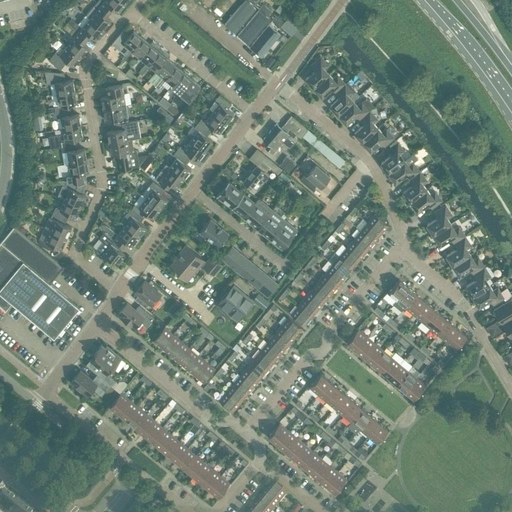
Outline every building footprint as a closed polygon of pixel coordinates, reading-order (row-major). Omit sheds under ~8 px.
[(125,3),(121,0),(103,0),(104,0),(103,0),(97,0),(96,2),(108,11),(112,7),(118,12),(125,3)] [(201,0),(198,3),(209,13),(219,0),(201,0)] [(222,0),(211,14),(222,23),(241,0),(222,0)] [(246,0),(243,0),(223,24),(234,33),(255,8),(246,0)] [(110,21),(105,16),(108,11),(96,2),(93,6),(96,9),(89,18),(103,30),(110,21)] [(271,11),(263,4),(259,8),(267,15),(271,11)] [(257,10),(236,35),(247,44),(268,18),(257,10)] [(291,35),(298,27),(287,18),(284,21),(276,15),(272,19),(291,35)] [(103,30),(89,18),(81,27),(78,24),(74,29),(84,37),(88,32),(95,39),(103,30)] [(271,22),(249,47),(260,56),(282,31),(271,22)] [(88,47),(80,41),(84,37),(74,29),(70,33),(74,36),(67,45),(80,56),(88,47)] [(123,58),(142,36),(133,29),(122,43),(116,38),(112,43),(125,53),(122,57),(123,58)] [(138,57),(150,43),(142,36),(123,58),(125,60),(132,52),(138,57)] [(140,72),(161,47),(153,40),(150,43),(138,57),(145,63),(138,71),(140,72)] [(80,56),(67,45),(59,54),(55,51),(48,60),(58,68),(65,59),(73,65),(80,56)] [(167,57),(169,54),(161,47),(140,72),(141,74),(148,66),(155,71),(167,57)] [(313,87),(328,73),(324,68),(328,65),(320,56),(310,65),(314,69),(305,78),(313,87)] [(175,64),(167,57),(155,71),(162,77),(158,80),(155,85),(156,86),(175,64)] [(172,85),(183,71),(175,64),(156,86),(158,87),(165,79),(172,85)] [(173,100),(191,78),(183,71),(172,85),(178,90),(171,99),(173,100)] [(335,92),(345,83),(337,75),(333,78),(328,73),(313,87),(321,96),(331,87),(335,92)] [(74,91),(73,80),(72,79),(63,81),(62,75),(49,77),(50,83),(55,82),(57,94),(74,91)] [(189,99),(200,85),(191,78),(173,100),(175,101),(181,93),(189,99)] [(338,114),(353,100),(348,95),(352,92),(345,83),(335,92),(339,96),(330,105),(338,114)] [(108,95),(101,97),(103,108),(126,104),(122,84),(107,86),(108,95)] [(76,102),(74,91),(57,94),(59,105),(54,106),(55,112),(68,109),(67,104),(76,102)] [(233,113),(225,107),(229,103),(219,95),(215,99),(219,102),(212,112),(226,123),(233,113)] [(359,119),(369,110),(361,102),(357,105),(353,100),(338,114),(346,123),(355,114),(359,119)] [(126,104),(103,108),(105,120),(115,118),(116,123),(128,121),(126,104)] [(80,125),(78,113),(69,115),(68,109),(55,112),(56,117),(61,117),(63,128),(80,125)] [(362,141),(377,127),(373,122),(377,119),(369,110),(359,119),(363,123),(354,132),(362,141)] [(219,132),(226,123),(212,112),(205,121),(201,118),(197,122),(207,130),(211,126),(219,132)] [(32,116),(35,130),(41,129),(39,115),(32,116)] [(345,160),(291,115),(286,121),(339,167),(345,160)] [(117,129),(107,131),(109,142),(131,138),(140,137),(137,120),(128,121),(116,123),(117,129)] [(205,150),(212,141),(204,135),(207,130),(197,122),(194,127),(198,130),(190,139),(205,150)] [(293,142),(290,140),(296,133),(284,123),(281,127),(276,123),(269,131),(282,142),(289,147),(293,142)] [(82,137),(80,125),(63,128),(65,139),(60,140),(61,146),(74,144),(73,138),(82,137)] [(384,146),(393,137),(385,128),(381,132),(377,127),(362,141),(370,150),(380,141),(384,146)] [(269,143),(266,147),(273,153),(282,142),(269,131),(263,138),(269,143)] [(131,138),(109,142),(111,154),(115,153),(117,169),(139,166),(137,155),(136,147),(133,147),(131,138)] [(197,159),(205,150),(190,139),(183,148),(180,145),(176,150),(186,158),(190,153),(197,159)] [(388,172),(404,160),(400,154),(404,151),(397,142),(387,150),(390,155),(380,162),(388,172)] [(86,159),(84,148),(75,149),(74,144),(61,146),(62,152),(67,151),(69,162),(86,159)] [(183,178),(191,168),(183,162),(186,158),(176,150),(172,154),(176,157),(169,167),(183,178)] [(146,156),(145,155),(137,155),(140,165),(146,156)] [(257,164),(242,182),(249,187),(248,188),(254,193),(256,189),(269,174),(266,171),(269,167),(277,174),(282,169),(276,164),(265,155),(257,164)] [(288,172),(296,163),(286,155),(279,165),(288,172)] [(88,171),(86,159),(69,162),(71,174),(66,175),(67,180),(84,182),(82,172),(88,171)] [(409,179),(419,171),(412,162),(408,165),(404,160),(388,172),(395,182),(405,174),(409,179)] [(320,186),(329,175),(315,164),(307,174),(305,173),(299,179),(312,190),(317,184),(320,186)] [(183,178),(169,167),(162,176),(158,173),(155,177),(167,187),(171,182),(176,187),(183,178)] [(410,201),(426,189),(422,183),(426,180),(419,171),(409,179),(412,184),(402,191),(410,201)] [(85,195),(80,192),(84,182),(67,180),(64,186),(69,188),(65,196),(81,204),(85,195)] [(160,208),(167,199),(159,193),(163,188),(152,180),(142,194),(160,208)] [(297,230),(258,198),(254,202),(228,180),(216,194),(218,196),(218,198),(222,201),(224,200),(282,248),(297,230)] [(431,208),(441,200),(434,191),(430,194),(426,189),(410,201),(417,211),(427,203),(431,208)] [(160,208),(142,194),(141,194),(134,203),(135,203),(131,208),(141,216),(143,217),(147,213),(153,217),(160,208)] [(66,212),(76,216),(81,204),(65,196),(59,209),(55,207),(52,212),(64,217),(66,212)] [(433,234),(450,223),(446,218),(451,215),(445,205),(434,212),(437,217),(426,224),(433,234)] [(139,236),(146,226),(138,220),(141,216),(131,208),(128,213),(131,216),(124,225),(139,236)] [(52,212),(50,217),(49,217),(44,227),(66,237),(71,227),(62,222),(64,217),(52,212)] [(388,225),(374,213),(367,222),(381,233),(388,225)] [(229,233),(210,218),(207,222),(205,222),(202,225),(202,227),(199,231),(218,246),(229,233)] [(381,233),(367,222),(360,230),(374,241),(381,233)] [(453,242),(464,235),(458,226),(454,229),(450,223),(433,234),(439,244),(450,237),(453,242)] [(1,241),(0,242),(0,304),(5,309),(11,301),(54,337),(63,326),(73,314),(73,313),(79,306),(51,284),(65,268),(62,265),(15,226),(14,225),(13,226),(1,241)] [(131,245),(139,236),(124,225),(117,234),(113,231),(110,236),(120,243),(122,245),(126,241),(131,245)] [(61,248),(66,237),(44,227),(39,238),(40,238),(38,244),(50,249),(52,244),(61,248)] [(374,241),(360,230),(353,238),(367,250),(374,241)] [(117,263),(124,254),(117,248),(120,243),(110,236),(104,231),(99,237),(103,240),(96,249),(102,254),(103,253),(117,263)] [(452,265),(470,254),(466,248),(471,245),(464,235),(453,242),(457,248),(446,254),(452,265)] [(367,250),(353,238),(346,247),(360,258),(367,250)] [(206,261),(185,244),(176,256),(177,257),(170,265),(173,268),(173,269),(175,271),(175,270),(188,280),(201,264),(213,274),(221,264),(211,255),(206,261)] [(231,265),(241,253),(232,245),(221,258),(231,265)] [(360,258),(346,247),(339,255),(353,267),(360,258)] [(240,273),(250,261),(241,253),(231,265),(240,273)] [(484,266),(478,256),(473,259),(470,254),(452,265),(459,275),(470,268),(473,273),(484,266)] [(353,267),(339,255),(332,264),(346,275),(353,267)] [(249,280),(259,268),(250,261),(240,273),(249,280)] [(346,275),(332,264),(325,272),(339,283),(346,275)] [(472,295),(489,285),(485,279),(490,276),(484,266),(473,273),(476,278),(465,285),(472,295)] [(258,288),(268,275),(259,268),(249,280),(258,288)] [(339,283),(325,272),(318,280),(332,291),(339,283)] [(267,296),(278,283),(268,275),(258,288),(267,296)] [(396,300),(407,286),(399,279),(387,293),(396,300)] [(152,305),(161,294),(144,280),(135,291),(138,294),(134,298),(145,307),(149,303),(152,305)] [(332,291),(318,280),(311,289),(325,300),(332,291)] [(233,285),(218,303),(221,305),(220,307),(225,312),(227,310),(230,313),(233,310),(240,315),(252,301),(233,285)] [(503,297),(497,287),(493,290),(489,285),(472,295),(478,306),(489,299),(492,304),(503,297)] [(404,307),(416,293),(407,286),(396,300),(404,307)] [(325,300),(311,289),(305,297),(318,308),(325,300)] [(413,314),(424,300),(416,293),(404,307),(413,314)] [(258,295),(253,301),(263,309),(268,303),(258,295)] [(318,308),(305,297),(297,305),(311,316),(318,308)] [(511,317),(511,300),(511,298),(493,309),(498,317),(499,319),(495,321),(498,326),(511,317)] [(421,321),(432,307),(424,300),(413,314),(421,321)] [(154,317),(139,305),(135,309),(127,302),(118,312),(122,315),(121,316),(131,324),(132,324),(135,326),(140,320),(147,326),(154,317)] [(311,316),(297,305),(290,314),(304,325),(311,316)] [(429,328),(440,314),(432,307),(421,321),(429,328)] [(437,335),(449,321),(440,314),(429,328),(437,335)] [(302,327),(288,316),(281,325),(295,336),(302,327)] [(511,336),(511,317),(498,326),(501,331),(505,328),(511,338),(511,336)] [(446,341),(457,328),(449,321),(437,335),(446,341)] [(295,336),(281,325),(274,333),(288,344),(295,336)] [(161,347),(173,334),(164,326),(153,340),(161,347)] [(355,349),(366,336),(358,328),(346,342),(355,349)] [(454,349),(466,335),(457,328),(446,341),(454,349)] [(288,344),(274,333),(267,341),(281,352),(288,344)] [(170,354),(181,340),(173,334),(161,347),(170,354)] [(363,356),(375,342),(366,336),(355,349),(363,356)] [(178,361),(189,347),(181,340),(170,354),(178,361)] [(274,361),(281,352),(267,341),(260,350),(274,361)] [(371,363),(383,349),(375,342),(363,356),(371,363)] [(113,368),(121,358),(106,345),(105,347),(101,344),(94,353),(97,355),(88,366),(97,373),(110,384),(113,387),(117,382),(107,373),(112,367),(113,368)] [(186,368),(198,354),(189,347),(178,361),(186,368)] [(380,370),(391,356),(383,349),(371,363),(380,370)] [(274,361),(260,350),(253,358),(267,369),(274,361)] [(195,375),(206,361),(198,354),(186,368),(195,375)] [(388,377),(399,363),(391,356),(380,370),(388,377)] [(267,369),(253,358),(246,366),(260,378),(267,369)] [(203,382),(215,368),(206,361),(195,375),(203,382)] [(396,384),(408,370),(399,363),(388,377),(396,384)] [(260,378),(246,366),(240,374),(253,386),(260,378)] [(101,395),(110,384),(97,373),(92,379),(80,370),(70,381),(87,395),(93,388),(101,395)] [(405,391),(416,377),(408,370),(396,384),(405,391)] [(317,394),(329,380),(320,373),(309,387),(317,394)] [(253,386),(240,374),(233,382),(246,394),(253,386)] [(413,398),(425,384),(416,377),(405,391),(413,398)] [(326,401),(337,387),(329,380),(317,394),(326,401)] [(246,394),(233,382),(226,391),(240,402),(246,394)] [(334,408),(346,394),(337,387),(326,401),(334,408)] [(118,412),(129,399),(121,391),(109,405),(118,412)] [(240,402),(226,391),(218,400),(232,411),(240,402)] [(342,415),(354,401),(346,394),(334,408),(342,415)] [(126,419),(137,406),(129,399),(118,412),(126,419)] [(351,422),(362,408),(354,401),(342,415),(351,422)] [(134,426),(146,413),(137,406),(126,419),(134,426)] [(359,429),(370,415),(362,408),(351,422),(359,429)] [(143,433),(154,420),(146,413),(134,426),(143,433)] [(368,436),(379,422),(370,415),(359,429),(368,436)] [(151,440),(162,426),(154,420),(143,433),(151,440)] [(276,443),(288,429),(279,422),(268,436),(276,443)] [(376,443),(387,429),(379,422),(368,436),(376,443)] [(159,447),(171,433),(162,426),(151,440),(159,447)] [(285,450),(296,437),(288,429),(276,443),(285,450)] [(168,454),(179,440),(171,433),(159,447),(168,454)] [(293,457),(304,443),(296,437),(285,450),(293,457)] [(176,461),(187,447),(179,440),(168,454),(176,461)] [(301,464),(313,450),(304,443),(293,457),(301,464)] [(184,468),(196,454),(187,447),(176,461),(184,468)] [(309,471),(321,457),(313,450),(301,464),(309,471)] [(193,475),(204,461),(196,454),(184,468),(193,475)] [(318,478),(329,464),(321,457),(309,471),(318,478)] [(201,482),(212,468),(204,461),(193,475),(201,482)] [(326,485),(337,471),(329,464),(318,478),(326,485)] [(209,489),(220,475),(212,468),(201,482),(209,489)] [(335,492),(346,478),(337,471),(326,485),(335,492)] [(218,496),(229,482),(220,475),(209,489),(218,496)] [(286,495),(272,484),(265,493),(279,504),(286,495)] [(0,507),(5,511),(16,511),(24,503),(18,498),(16,501),(5,492),(4,491),(0,496),(0,507)] [(272,511),(279,504),(265,493),(258,501),(271,511),(272,511)] [(271,511),(258,501),(251,509),(254,511),(271,511)] [(30,508),(24,503),(16,511),(28,511),(27,511),(30,508)]
